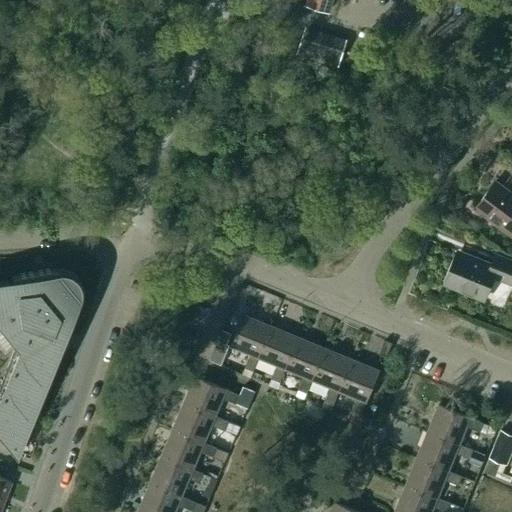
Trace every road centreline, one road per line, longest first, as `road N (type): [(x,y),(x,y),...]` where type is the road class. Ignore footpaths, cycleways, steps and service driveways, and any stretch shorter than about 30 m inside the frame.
road 1 (unclassified): [(37,511),(132,237)]
road 2 (residential): [(344,306),(395,221),(511,73)]
road 3 (unclassified): [(132,237),(216,0)]
road 4 (unclassified): [(344,306),(236,263),(132,237)]
road 5 (unclassified): [(511,378),(344,306)]
road 6 (residential): [(0,242),(132,237)]
